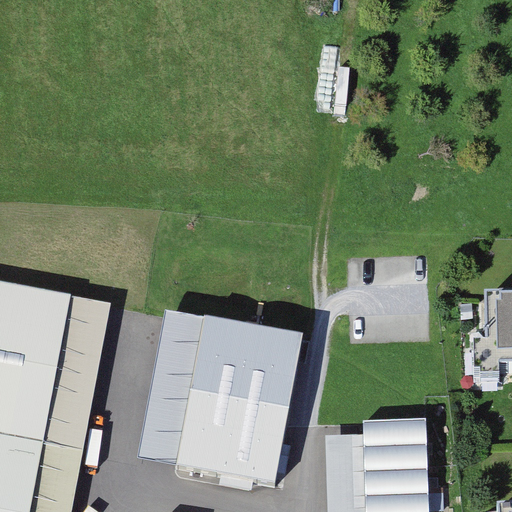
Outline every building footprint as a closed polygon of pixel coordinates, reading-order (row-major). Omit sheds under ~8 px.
[(0,442),(87,458),(116,295),(0,274),(0,442)] [(492,355),(479,355),(481,387),(507,386),(507,378),(511,377),(511,303),(488,305),(492,355)] [(216,314),(186,469),(293,489),(323,335),(216,314)] [(366,439),(327,440),(328,511),(430,511),(429,426),(366,427),(366,439)] [(0,442),(0,511),(76,511),(87,458),(0,442)]
